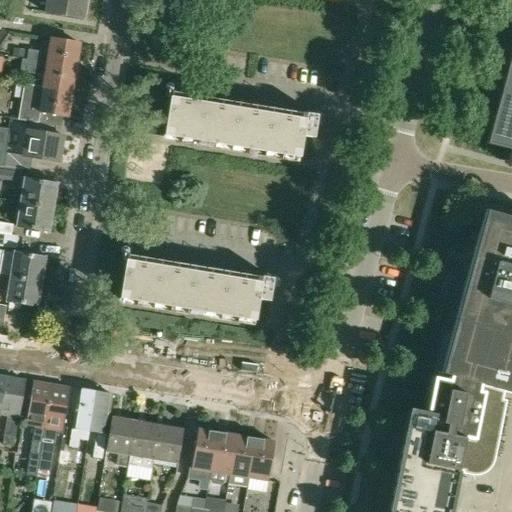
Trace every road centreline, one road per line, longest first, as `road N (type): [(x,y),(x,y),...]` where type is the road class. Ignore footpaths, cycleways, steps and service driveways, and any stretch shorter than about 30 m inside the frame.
road 1 (residential): [(62,368),(124,0)]
road 2 (residential): [(328,414),(62,368)]
road 3 (unclassified): [(328,414),(396,166)]
road 4 (unclassified): [(396,166),(441,0)]
